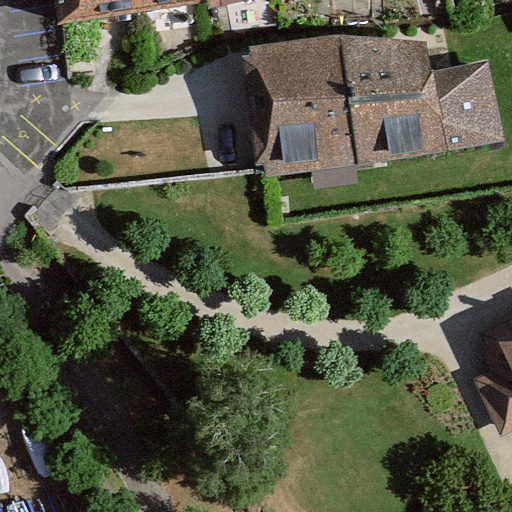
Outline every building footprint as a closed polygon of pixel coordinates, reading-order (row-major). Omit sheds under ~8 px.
[(207,2),(206,0),(53,0),(58,25),(207,2)] [(267,0),(206,0),(207,2),(209,9),(267,0)] [(340,35),(250,46),(267,179),(448,151),(432,72),(426,43),(340,35)] [(489,60),(432,72),(448,151),(505,139),(489,60)] [(492,369),(470,380),(500,439),(511,432),(511,320),(477,338),(492,369)]
